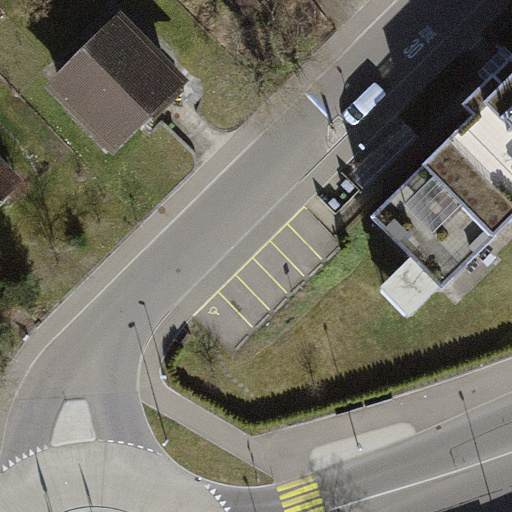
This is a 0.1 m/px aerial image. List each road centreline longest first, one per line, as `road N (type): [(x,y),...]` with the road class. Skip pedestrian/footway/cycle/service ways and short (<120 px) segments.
road 1 (residential): [(422,0),(88,343),(68,407),(74,476)]
road 2 (secondary): [(344,511),(511,450)]
